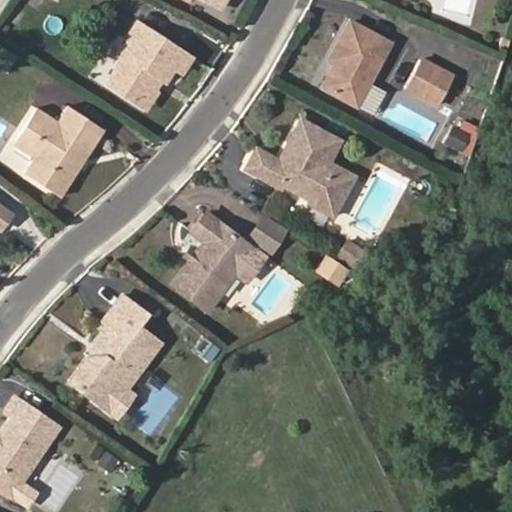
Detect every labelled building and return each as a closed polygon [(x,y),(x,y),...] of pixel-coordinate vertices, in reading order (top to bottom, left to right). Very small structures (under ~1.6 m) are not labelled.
[(56,20),(67,3),(62,0),(38,0),(35,5),(56,20)] [(340,56),(337,63),(324,86),(377,112),(388,91),(370,81),(391,40),(351,18),(333,52),(340,56)] [(114,63),(115,69),(106,82),(142,106),(152,90),(151,77),(155,73),(162,78),(167,81),(176,67),(184,72),(194,57),(138,19),(126,35),(131,38),(114,63)] [(19,23),(4,23),(4,36),(19,35),(19,23)] [(333,52),(330,58),(337,63),(340,56),(333,52)] [(456,74),(423,56),(408,86),(441,104),(456,74)] [(142,106),(148,110),(159,93),(155,89),(162,78),(155,73),(151,77),(152,90),(142,106)] [(57,119),(36,106),(16,134),(38,149),(33,156),(24,170),(59,192),(78,165),(74,159),(79,153),(85,155),(103,128),(67,105),(57,119)] [(279,157),(257,146),(245,167),(282,187),(284,183),(308,194),(313,203),(335,214),(354,180),(350,170),(330,160),(341,139),(301,118),(286,144),(292,147),(294,151),(294,155),(291,160),(287,161),(279,157)] [(472,133),(455,124),(445,143),(462,151),(472,133)] [(16,134),(12,141),(33,156),(38,149),(16,134)] [(286,144),(279,157),(287,161),(291,160),(294,155),(294,151),(292,147),(286,144)] [(78,165),(85,155),(79,153),(74,159),(78,165)] [(10,212),(0,204),(0,225),(1,225),(10,212)] [(287,224),(262,208),(245,232),(270,249),(287,224)] [(192,231),(204,240),(174,283),(209,310),(238,272),(249,280),(267,253),(208,210),(192,231)] [(370,251),(351,239),(341,254),(360,266),(370,251)] [(103,356),(92,357),(72,385),(107,409),(123,390),(129,389),(161,343),(139,326),(148,315),(123,296),(104,320),(108,323),(96,339),(98,341),(109,349),(103,356)] [(222,345),(209,335),(200,347),(214,357),(222,345)] [(98,341),(68,382),(72,385),(92,357),(103,356),(109,349),(98,341)] [(129,389),(123,390),(107,409),(118,418),(135,395),(129,389)] [(1,435),(0,435),(0,468),(22,482),(59,425),(15,395),(6,408),(14,414),(1,435)]
